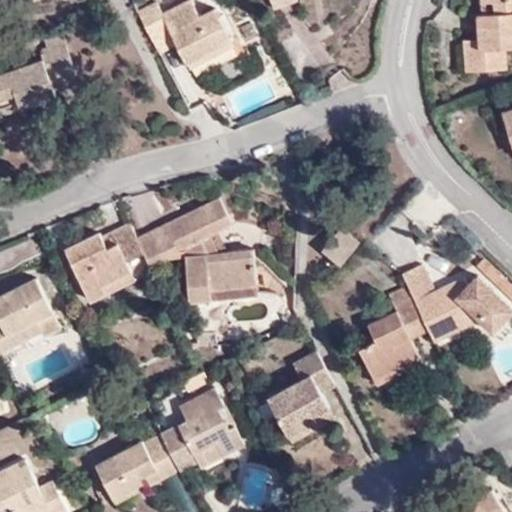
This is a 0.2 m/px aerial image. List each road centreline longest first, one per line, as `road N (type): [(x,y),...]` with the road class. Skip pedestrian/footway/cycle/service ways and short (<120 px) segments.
road 1 (residential): [(0,236),(397,71)]
road 2 (residential): [(397,71),(427,151),(511,234)]
road 3 (residential): [(349,511),(511,419)]
